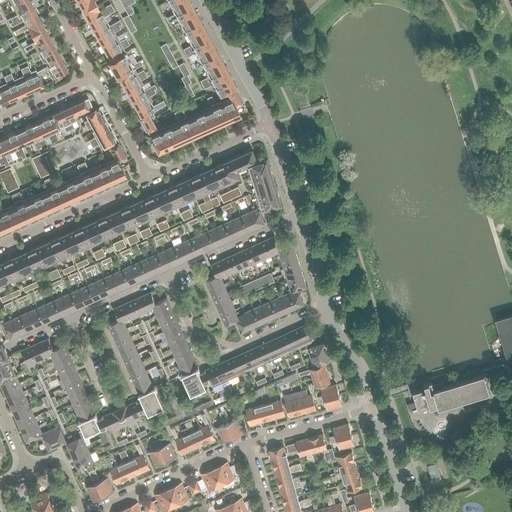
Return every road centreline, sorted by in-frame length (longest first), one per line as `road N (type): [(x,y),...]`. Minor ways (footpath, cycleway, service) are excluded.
road 1 (residential): [(166,276),(191,331),(235,347),(327,307)]
road 2 (residential): [(0,244),(147,176)]
road 3 (residential): [(245,442),(100,511)]
road 4 (residential): [(299,216),(166,276)]
road 5 (residential): [(269,124),(203,0)]
road 6 (residential): [(147,176),(269,124)]
road 7 (residential): [(372,409),(245,442)]
